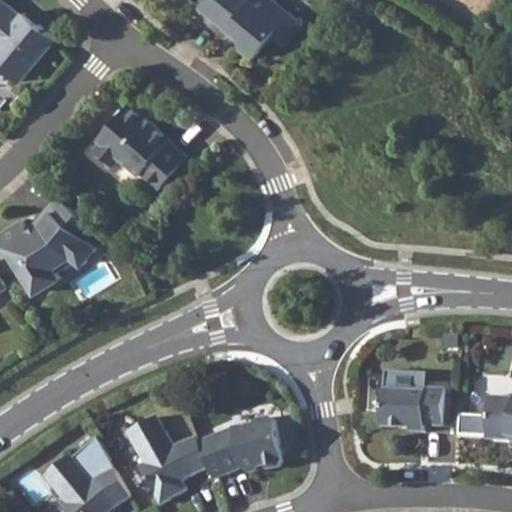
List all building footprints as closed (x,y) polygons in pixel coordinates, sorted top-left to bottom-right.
[(24,15),(4,0),(0,0),(0,40),(2,42),(0,44),(0,62),(23,81),(59,38),(41,24),(38,27),(24,15)] [(207,0),(202,7),(229,30),(232,28),(241,36),(242,46),(255,58),(275,35),(286,44),(304,23),(276,0),(207,0)] [(133,102),(101,139),(103,141),(97,148),(116,165),(123,157),(142,175),(145,172),(163,188),(190,156),(172,140),(174,138),(133,102)] [(100,227),(61,196),(43,219),(45,224),(33,231),(25,220),(0,235),(0,238),(10,256),(16,253),(40,291),(64,276),(58,266),(75,255),(86,263),(99,247),(90,239),(100,227)] [(0,292),(12,286),(0,267),(0,292)] [(428,392),(386,390),(384,427),(413,429),(427,429),(427,426),(447,427),(449,390),(428,388),(428,392)] [(511,397),(491,396),(488,439),(511,440),(511,436),(511,397)] [(148,465),(151,470),(148,479),(164,505),(190,490),(185,481),(197,474),(212,468),(202,443),(200,438),(183,444),(176,447),(159,418),(130,434),(148,465)] [(237,429),(202,443),(212,468),(216,478),(245,469),(250,473),(259,472),(263,467),(268,466),(269,470),(281,467),(285,461),(279,422),(274,418),(259,420),(256,425),(237,429)] [(135,499),(118,470),(100,440),(76,458),(74,456),(48,477),(70,504),(74,509),(73,511),(113,511),(121,507),(135,499)]
